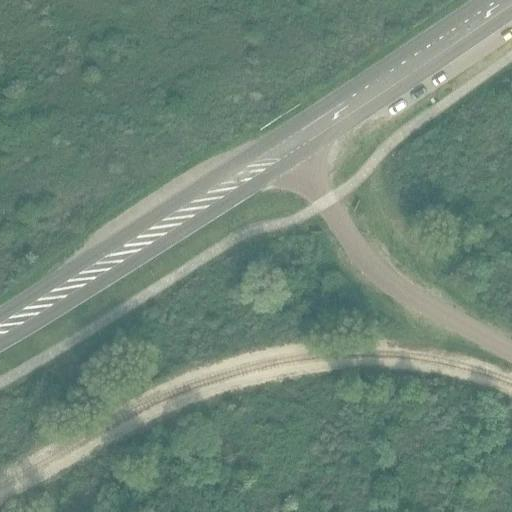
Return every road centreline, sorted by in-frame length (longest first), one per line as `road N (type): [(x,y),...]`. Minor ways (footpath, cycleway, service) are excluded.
road 1 (tertiary): [(286,148),(0,330)]
road 2 (tertiary): [(286,148),(500,0)]
